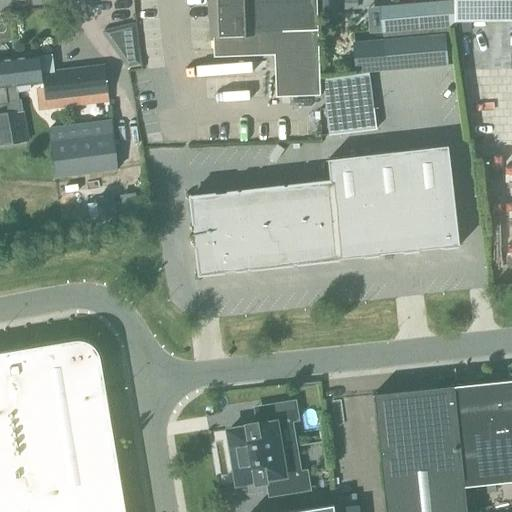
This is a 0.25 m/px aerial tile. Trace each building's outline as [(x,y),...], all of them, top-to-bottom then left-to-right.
[(322,79),(318,0),(208,0),(210,35),(217,35),(216,51),(272,47),(275,100),(298,98),(323,97),(322,86),(322,79)] [(455,21),(454,0),(452,0),(379,8),(382,34),(455,26),(455,21)] [(511,0),(454,0),(455,21),(511,19),(511,0)] [(382,34),(358,36),(361,59),(458,48),(455,26),(382,34)] [(115,65),(136,64),(136,44),(115,44),(115,65)] [(38,55),(18,57),(20,74),(15,74),(17,86),(18,92),(31,90),(30,84),(39,83),(41,99),(45,98),(47,110),(109,102),(105,64),(53,71),(51,55),(38,57),(38,55)] [(17,91),(17,86),(15,74),(20,74),(18,57),(0,59),(0,87),(0,88),(2,98),(14,112),(0,114),(0,144),(29,141),(21,99),(19,100),(18,92),(17,91)] [(326,113),(372,107),(367,73),(322,79),(322,86),(326,113)] [(375,129),(372,107),(326,113),(329,135),(375,129)] [(55,178),(118,170),(112,120),(49,128),(55,178)] [(200,274),(460,245),(449,146),(329,159),(331,181),(191,196),(200,274)] [(481,203),(481,275),(511,274),(511,215),(495,215),(495,203),(481,203)] [(0,511),(126,511),(101,358),(98,350),(92,344),(85,340),(81,340),(76,339),(75,340),(0,352),(0,511)] [(511,383),(455,390),(464,478),(511,472),(511,383)] [(455,385),(374,394),(386,511),(468,511),(464,478),(455,390),(455,385)] [(296,401),(262,406),(265,424),(258,425),(258,422),(246,424),(247,427),(229,430),(231,442),(227,442),(229,454),(233,454),(233,457),(281,449),(277,423),(299,420),(296,401)] [(281,449),(233,457),(234,460),(230,460),(232,472),(236,472),(238,483),(256,480),(256,484),(268,482),(267,478),(274,477),(277,495),(310,489),(307,470),(285,474),(281,449)]
